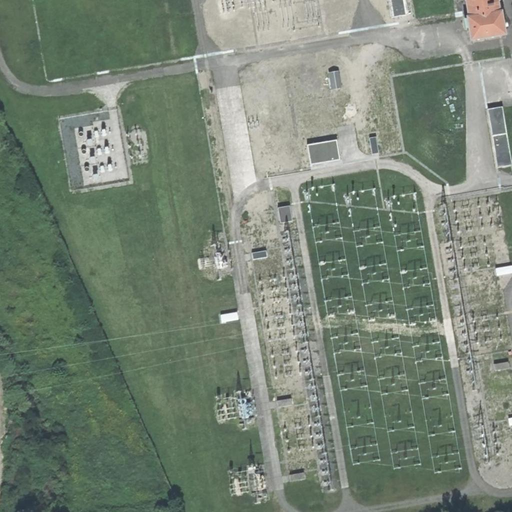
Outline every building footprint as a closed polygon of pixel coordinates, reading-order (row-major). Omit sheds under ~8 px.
[(390,0),(394,17),(410,14),(407,0),(390,0)] [(465,0),(469,16),(500,10),(498,0),(465,0)] [(469,16),(472,38),(504,33),(500,10),(469,16)] [(329,73),(332,90),(341,88),(338,71),(329,73)] [(490,109),(501,165),(511,162),(511,158),(502,106),(490,109)] [(376,138),(370,139),(373,155),(379,154),(376,138)] [(336,139),(307,144),(311,164),(339,159),(336,139)] [(289,205),(278,207),(280,222),(291,221),(289,205)] [(252,251),(253,260),(267,258),(266,249),(252,251)] [(496,268),(497,275),(511,272),(511,268),(511,266),(496,268)] [(223,314),(224,322),(237,320),(236,312),(223,314)] [(497,363),(498,371),(511,368),(511,366),(511,361),(497,363)] [(281,401),(282,408),(295,406),(294,398),(281,401)] [(290,474),(291,482),(305,480),(303,472),(290,474)]
